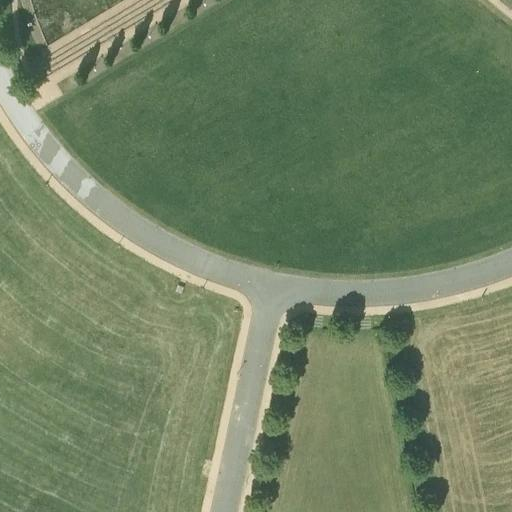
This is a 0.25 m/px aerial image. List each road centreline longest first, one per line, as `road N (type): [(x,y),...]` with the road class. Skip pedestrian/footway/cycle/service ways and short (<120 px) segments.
road 1 (unclassified): [(0,87),(29,135),(132,224),(269,287)]
road 2 (unclassified): [(269,287),(379,294),(511,262)]
road 3 (unclassified): [(269,287),(223,511)]
